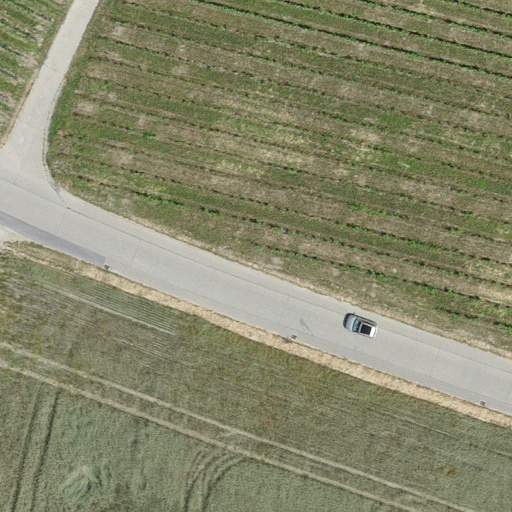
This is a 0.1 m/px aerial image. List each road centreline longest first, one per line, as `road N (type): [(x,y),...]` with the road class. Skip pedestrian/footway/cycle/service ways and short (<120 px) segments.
road 1 (unclassified): [(0,201),(511,395)]
road 2 (unclassified): [(89,0),(0,172)]
